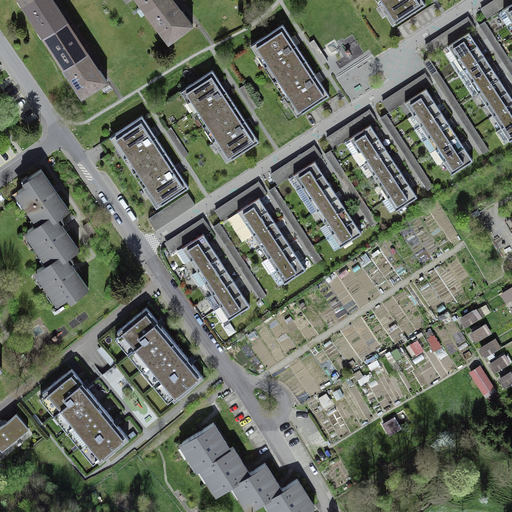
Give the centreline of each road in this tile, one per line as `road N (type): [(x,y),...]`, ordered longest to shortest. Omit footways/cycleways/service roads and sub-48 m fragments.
road 1 (residential): [(480,0),(394,56),(407,75),(143,247)]
road 2 (residential): [(143,247),(235,377)]
road 3 (residential): [(64,135),(143,247)]
road 4 (residential): [(260,414),(328,511)]
